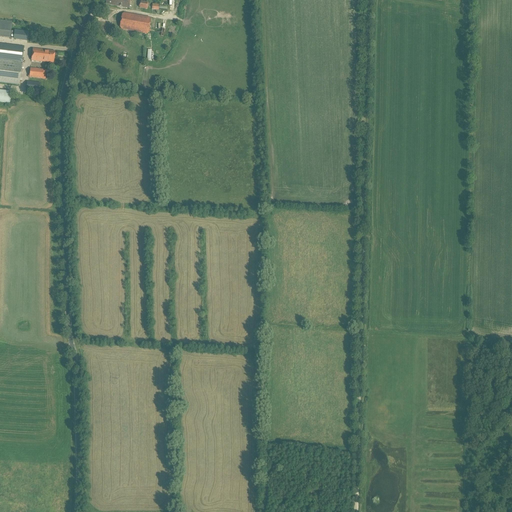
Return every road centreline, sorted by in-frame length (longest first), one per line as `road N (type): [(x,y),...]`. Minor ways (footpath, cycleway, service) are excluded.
road 1 (tertiary): [(76,511),(62,105),(92,0)]
road 2 (track): [(368,0),(356,511)]
